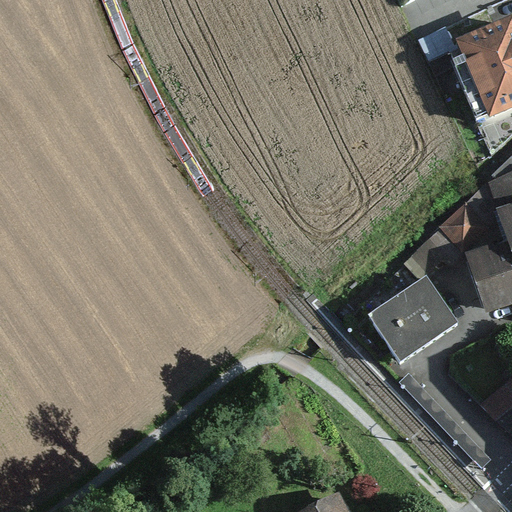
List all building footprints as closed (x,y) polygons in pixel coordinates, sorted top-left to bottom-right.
[(511,25),(461,47),(492,119),(511,110),(511,25)] [(511,179),(495,186),(511,231),(511,249),(480,261),(502,323),(511,319),(511,179)] [(423,287),(372,322),(401,363),(452,328),(423,287)] [(511,378),(506,372),(474,404),(504,433),(511,425),(511,378)] [(400,385),(482,471),(491,463),(410,376),(400,385)] [(340,511),(336,503),(318,511),(340,511)]
